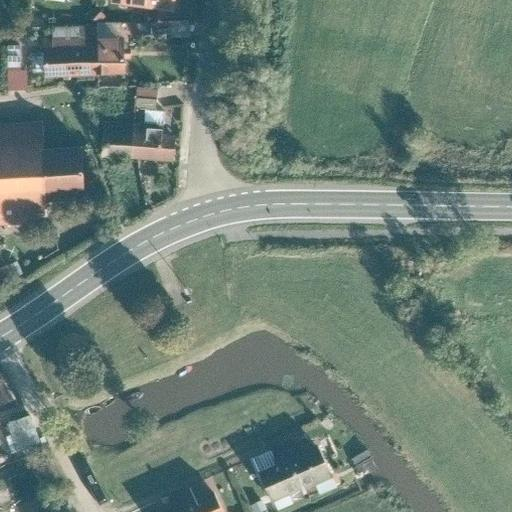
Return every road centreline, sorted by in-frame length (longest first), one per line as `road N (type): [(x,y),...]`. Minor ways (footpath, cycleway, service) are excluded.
road 1 (secondary): [(215,211),(284,203),(511,208)]
road 2 (secondary): [(2,338),(164,232),(215,211)]
road 3 (residential): [(215,211),(201,145),(216,0)]
road 4 (residential): [(2,338),(90,511)]
